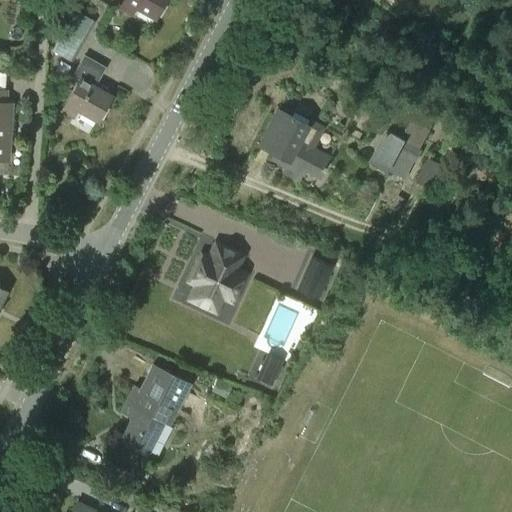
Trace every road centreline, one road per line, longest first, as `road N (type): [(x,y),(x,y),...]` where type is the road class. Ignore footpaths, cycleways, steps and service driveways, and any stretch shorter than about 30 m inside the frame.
road 1 (unclassified): [(102,259),(235,0)]
road 2 (track): [(18,238),(36,179),(41,0)]
road 3 (unclassified): [(0,458),(102,259)]
